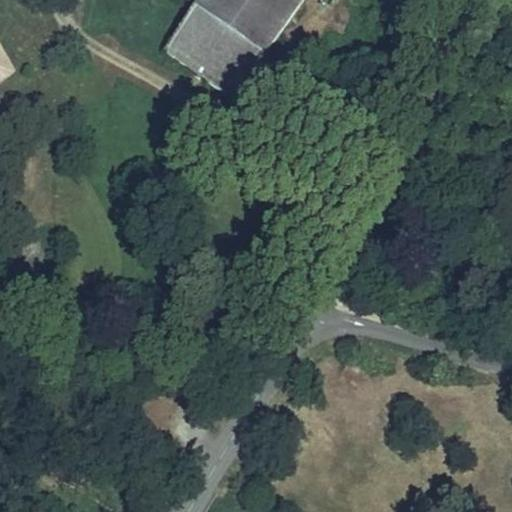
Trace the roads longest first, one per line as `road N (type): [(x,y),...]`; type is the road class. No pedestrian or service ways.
road 1 (tertiary): [(310,318),(463,52),(502,0)]
road 2 (unknown): [(119,59),(365,223)]
road 3 (tertiary): [(190,511),(310,318)]
road 4 (unclassified): [(310,318),(410,334),(511,365)]
